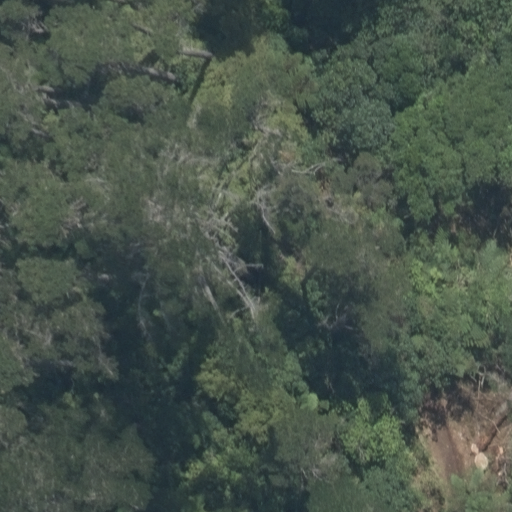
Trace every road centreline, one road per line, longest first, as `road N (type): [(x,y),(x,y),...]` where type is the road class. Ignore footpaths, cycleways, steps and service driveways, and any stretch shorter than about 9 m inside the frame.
road 1 (track): [(511,338),(426,191),(419,94),(375,0)]
road 2 (track): [(132,0),(0,102)]
